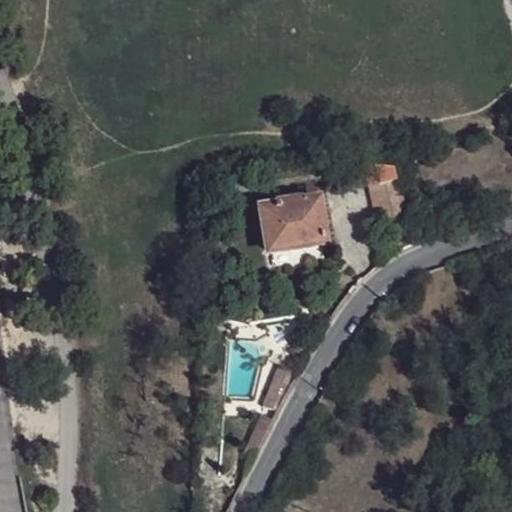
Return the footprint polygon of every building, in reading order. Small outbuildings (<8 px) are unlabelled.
[(406,215),(395,170),(362,164),(377,222),(406,215)] [(317,203),(313,201),(301,203),(274,208),(261,209),(260,213),(267,254),(270,256),(319,247),(322,247),(324,244),(317,203)] [(416,229),(391,237),(396,253),(419,244),(416,229)] [(270,256),(271,266),(320,257),(319,247),(270,256)] [(266,406),(279,413),(299,374),(285,368),(266,406)] [(255,460),(275,421),(262,415),(242,453),(255,460)]
